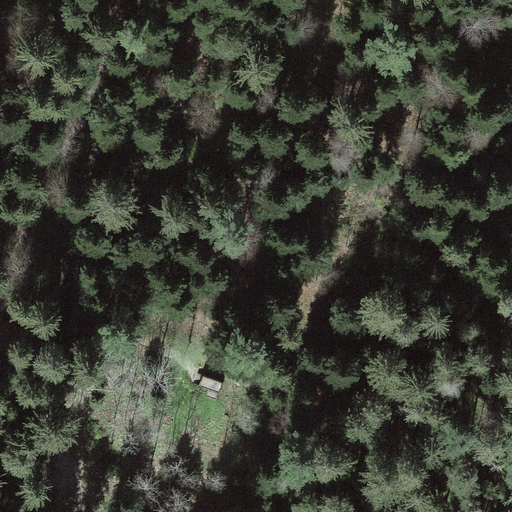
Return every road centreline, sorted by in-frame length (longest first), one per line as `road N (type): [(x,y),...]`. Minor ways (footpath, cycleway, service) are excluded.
road 1 (track): [(81,511),(56,432),(68,154)]
road 2 (track): [(122,26),(68,154)]
road 3 (track): [(68,154),(0,267)]
